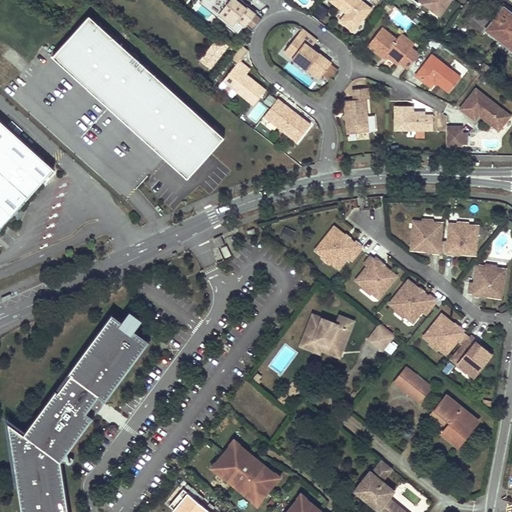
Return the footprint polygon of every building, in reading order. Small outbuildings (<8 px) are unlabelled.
[(255,14),(256,13),(247,6),(246,7),(237,0),(211,0),(208,5),(220,15),(233,25),(238,19),(243,24),(246,26),(248,23),(255,14)] [(360,0),(330,0),(342,9),(344,7),(348,10),(346,13),(340,20),(353,31),(371,8),(360,0)] [(424,0),(423,2),(431,8),(432,7),(441,13),(449,0),(424,0)] [(511,9),(503,2),(501,5),(511,13),(511,9)] [(393,7),(387,3),(383,9),(388,13),(393,7)] [(486,30),(511,50),(511,13),(501,5),(496,12),(498,14),(495,18),(476,3),(464,19),(483,33),(486,30)] [(255,14),(248,23),(254,28),(261,19),(255,14)] [(238,31),(243,24),(238,19),(233,25),(220,15),(219,17),(238,31)] [(167,158),(189,178),(211,154),(225,138),(91,17),(55,57),(167,158)] [(382,27),(367,45),(382,57),(382,56),(384,54),(388,57),(397,64),(399,61),(408,68),(419,54),(411,47),(414,43),(400,33),(396,38),(382,27)] [(302,28),(287,47),(296,54),(293,59),(318,79),(331,63),(311,47),(317,39),(302,28)] [(228,45),(219,38),(201,60),(210,67),(228,45)] [(287,47),(284,52),(293,59),(296,54),(287,47)] [(431,54),(416,75),(431,86),(435,81),(449,91),(460,75),(431,54)] [(238,60),(223,80),(254,105),(265,90),(245,74),(241,71),(245,66),(238,60)] [(368,99),(367,88),(353,89),(354,100),(344,101),(347,134),(368,131),(365,99),(368,99)] [(460,108),(475,120),(479,114),(482,111),(485,114),(482,116),(499,130),(511,115),(476,88),(460,108)] [(268,92),(263,101),(270,105),(275,96),(268,92)] [(310,125),(277,99),(268,110),(274,115),(270,120),(297,142),(310,125)] [(256,123),(268,107),(259,101),(247,117),(256,123)] [(410,107),(395,107),(395,131),(433,131),(433,116),(425,116),(425,113),(413,113),(410,113),(410,107)] [(274,115),(268,110),(264,116),(270,120),(274,115)] [(0,225),(54,165),(0,115),(0,225)] [(447,123),(446,142),(466,143),(467,124),(447,123)] [(412,215),(410,249),(426,250),(426,248),(431,248),(431,253),(439,253),(439,251),(443,251),(444,235),(440,235),(442,217),(432,216),(432,219),(424,218),(420,216),(412,215)] [(458,218),(449,218),(448,235),(444,235),(443,251),(446,252),(446,254),(454,254),(454,250),(459,250),(459,252),(475,253),(477,219),(468,219),(466,221),(458,220),(458,218)] [(333,226),(315,250),(322,255),(324,253),(331,258),(331,262),(338,268),(347,258),(351,261),(361,248),(360,247),(361,245),(355,241),(353,244),(348,240),(345,238),(344,235),(333,226)] [(281,235),(290,240),(295,232),(286,227),(281,235)] [(224,244),(220,236),(213,239),(217,247),(224,244)] [(230,255),(226,245),(220,248),(225,258),(230,255)] [(322,255),(321,256),(330,264),(331,262),(331,258),(324,253),(322,255)] [(378,299),(396,276),(384,266),(382,268),(379,265),(382,261),(375,256),(374,258),(371,255),(363,264),(367,267),(355,280),(362,286),(364,284),(370,289),(372,293),(378,299)] [(486,267),(477,266),(475,283),(471,283),(470,294),(473,294),(473,297),(481,297),(481,293),(486,294),(486,295),(501,297),(505,269),(496,268),(494,270),(486,269),(486,267)] [(408,280),(389,304),(396,309),(398,307),(405,312),(405,316),(413,322),(421,312),(425,315),(435,302),(434,301),(436,299),(430,295),(427,298),(423,294),(420,292),(419,289),(408,280)] [(371,295),(372,293),(370,289),(364,284),(362,286),(361,287),(371,295)] [(405,312),(398,307),(395,310),(404,317),(405,316),(405,312)] [(131,310),(123,320),(135,329),(143,319),(131,310)] [(68,511),(61,461),(94,417),(93,416),(87,412),(99,395),(105,400),(106,400),(150,341),(135,329),(123,320),(113,313),(69,373),(71,374),(59,391),(57,389),(25,433),(9,421),(22,511),(68,511)] [(335,323),(312,314),(300,345),(313,351),(317,341),(342,351),(351,329),(335,323)] [(354,321),(338,315),(335,323),(351,329),(354,321)] [(439,349),(445,355),(456,341),(459,343),(466,334),(464,332),(466,331),(459,325),(456,329),(453,326),(454,325),(441,315),(424,338),(431,343),(434,342),(440,347),(439,349)] [(395,335),(380,324),(367,341),(382,352),(395,335)] [(474,377),(492,355),(480,345),(478,346),(475,343),(478,340),(471,335),(470,337),(466,334),(459,343),(462,346),(451,359),(459,365),(460,363),(466,368),(468,372),(474,377)] [(317,341),(313,351),(320,353),(321,350),(340,357),(342,351),(317,341)] [(439,349),(440,347),(434,342),(431,343),(429,344),(437,351),(439,349)] [(467,374),(468,372),(466,368),(460,363),(459,365),(457,366),(467,374)] [(430,388),(406,369),(394,383),(419,403),(430,388)] [(278,399),(289,406),(302,386),(290,379),(278,399)] [(100,409),(102,405),(104,402),(105,400),(99,395),(87,412),(93,416),(95,414),(98,412),(100,409)] [(430,417),(445,429),(442,433),(458,446),(478,421),(446,396),(430,417)] [(234,441),(230,445),(235,450),(239,445),(234,441)] [(221,467),(217,472),(252,500),(256,495),(261,499),(275,482),(270,478),(274,473),(256,459),(256,460),(251,456),(251,455),(239,445),(235,450),(230,445),(216,463),(221,467)] [(221,467),(216,463),(212,468),(217,472),(221,467)] [(396,473),(386,465),(377,476),(375,475),(360,494),(381,511),(400,511),(398,510),(399,509),(392,503),(394,502),(399,494),(387,484),(396,473)] [(279,477),(274,473),(270,478),(275,482),(279,477)] [(211,511),(184,490),(172,504),(177,508),(175,511),(176,511),(211,511)] [(256,495),(252,500),(257,504),(261,499),(256,495)] [(303,503),(306,499),(301,495),(297,499),(303,503)] [(297,499),(287,511),(320,511),(321,511),(306,499),(303,503),(297,499)] [(406,511),(394,502),(392,503),(399,509),(398,510),(400,511),(406,511)]
